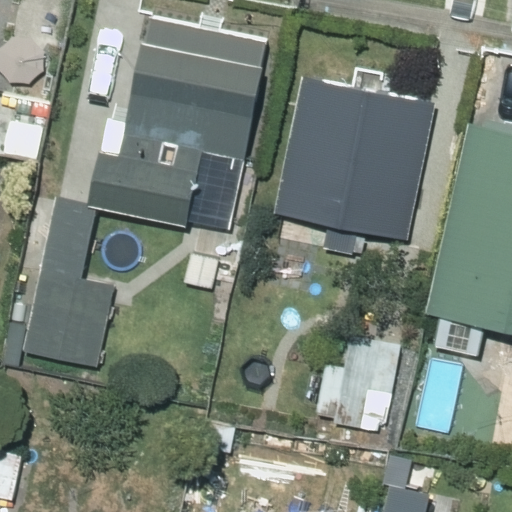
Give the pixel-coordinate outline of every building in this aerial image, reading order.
[(102,129),(88,200),(224,227),(257,62),(135,39),(122,108),(113,106),(108,131),(102,129)] [(296,75),(268,214),(320,224),(316,246),(347,253),(351,230),(402,239),(428,102),(296,75)] [(459,121),(418,312),(511,332),(511,122),(510,132),(459,121)] [(188,253),(182,281),(209,287),(215,258),(188,253)] [(94,366),(110,282),(34,268),(18,350),(94,366)] [(322,364),(314,410),(332,413),(330,421),(391,434),(407,345),(348,334),(342,367),(322,364)] [(199,415),(195,443),(226,448),(230,420),(199,415)] [(0,495),(18,497),(21,441),(0,439),(0,495)] [(386,480),(378,511),(420,511),(425,488),(386,480)]
